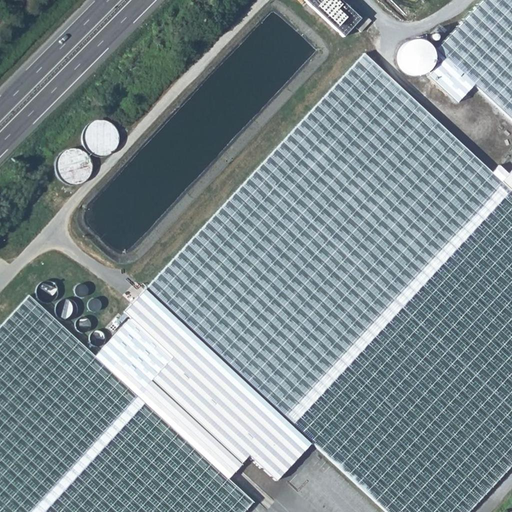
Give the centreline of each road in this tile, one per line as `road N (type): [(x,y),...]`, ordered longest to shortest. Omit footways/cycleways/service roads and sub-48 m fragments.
road 1 (track): [(444,0),(423,23),(370,44),(392,74),(443,115),(496,139)]
road 2 (trunk): [(0,143),(142,0)]
road 3 (trunk): [(108,0),(0,109)]
